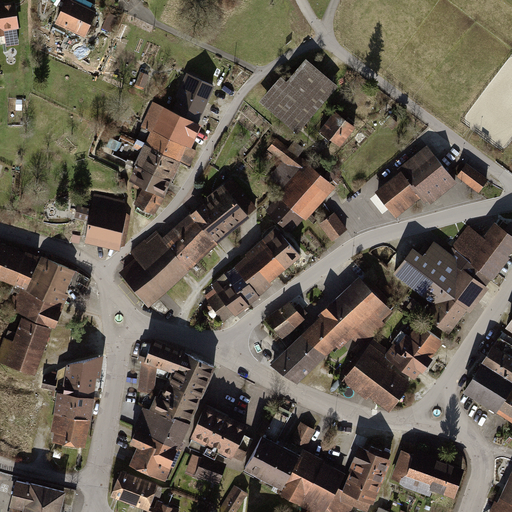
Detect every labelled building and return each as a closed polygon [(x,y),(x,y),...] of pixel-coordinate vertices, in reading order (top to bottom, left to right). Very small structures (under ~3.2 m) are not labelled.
[(0,35),(10,34),(9,30),(26,27),(21,0),(15,0),(0,2),(0,35)] [(108,12),(79,0),(72,0),(62,24),(97,38),(108,12)] [(104,27),(112,31),(118,17),(110,13),(104,27)] [(346,86),(306,50),(263,98),(303,134),(346,86)] [(206,124),(223,87),(187,71),(172,104),(157,98),(144,128),(156,133),(135,180),(150,187),(142,204),(158,211),(171,183),(182,188),(206,136),(212,138),(216,128),(206,124)] [(356,129),(335,113),(320,134),(341,150),(356,129)] [(408,170),(369,202),(386,220),(398,212),(402,216),(429,196),(436,203),(465,180),(485,192),(494,180),(470,161),(460,174),(431,145),(405,167),(408,170)] [(299,232),(339,185),(302,154),(295,163),(288,157),(270,178),(288,193),(273,210),(299,232)] [(259,215),(228,182),(211,197),(216,202),(172,242),(161,230),(136,252),(141,257),(124,273),(156,308),(259,215)] [(133,199),(99,195),(94,242),(127,246),(133,199)] [(336,213),(320,224),(333,242),(349,231),(336,213)] [(438,318),(462,334),(511,263),(511,228),(503,222),(491,239),(472,225),(453,253),(443,246),(435,258),(422,249),(406,273),(449,303),(438,318)] [(313,257),(283,223),(212,286),(219,294),(211,301),(231,324),(244,312),(246,316),(313,257)] [(84,270),(0,241),(0,277),(26,286),(22,298),(15,296),(11,310),(69,329),(75,311),(70,309),(77,288),(90,292),(95,278),(83,274),(84,270)] [(399,304),(366,277),(281,362),(305,385),(344,347),(352,354),(399,304)] [(309,317),(296,300),(271,319),(285,336),(309,317)] [(0,350),(0,362),(42,377),(59,329),(29,319),(21,340),(5,335),(0,350)] [(438,356),(449,339),(427,325),(418,337),(414,334),(406,345),(399,340),(389,355),(426,379),(432,371),(436,374),(445,361),(438,356)] [(226,368),(161,339),(152,362),(142,361),(141,391),(159,392),(160,364),(175,371),(156,410),(148,406),(140,424),(147,427),(139,443),(147,447),(138,463),(174,481),(184,458),(189,460),(192,451),(198,438),(210,405),(226,368)] [(424,382),(374,345),(348,379),(378,401),(380,398),(400,413),(424,382)] [(511,352),(503,347),(472,393),(511,415),(511,352)] [(111,355),(73,364),(67,391),(64,391),(55,431),(60,433),(58,443),(93,450),(104,399),(101,399),(111,355)] [(260,425),(216,405),(201,438),(245,458),(260,425)] [(292,416),(281,410),(253,472),(289,488),(286,494),(306,502),(304,505),(319,511),(351,511),(355,506),(370,511),(374,511),(378,504),(382,505),(394,477),(462,499),(472,468),(423,449),(421,456),(406,450),(401,460),(367,447),(353,473),(283,438),(292,416)] [(319,428),(302,420),(293,439),(310,447),(319,428)] [(233,464),(206,454),(198,475),(226,485),(233,464)] [(169,485),(128,470),(119,497),(153,510),(152,511),(183,511),(163,503),(169,485)] [(31,484),(17,480),(9,511),(59,511),(64,491),(31,482),(31,484)] [(511,511),(511,483),(503,502),(499,501),(494,511),(511,511)] [(239,511),(251,493),(236,484),(219,511),(239,511)]
